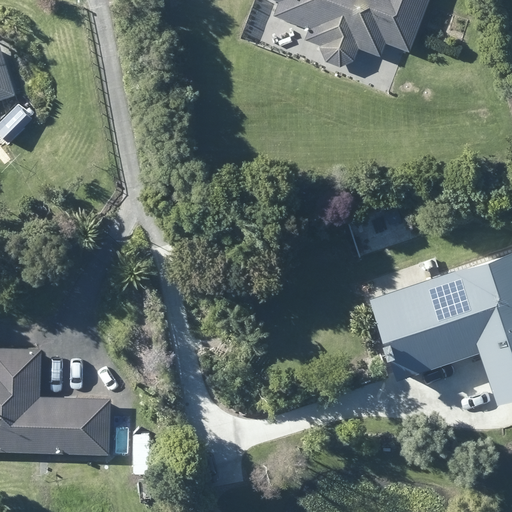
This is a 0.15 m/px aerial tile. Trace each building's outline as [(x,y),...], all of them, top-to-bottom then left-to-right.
[(409,47),(427,0),(279,0),(275,12),(309,26),(305,36),(320,42),(327,58),(341,62),(354,57),(359,45),(380,54),(386,38),(406,46),(409,47)] [(0,97),(15,93),(0,42),(0,97)] [(397,238),(392,219),(367,226),(372,245),(397,238)] [(511,248),(371,295),(397,373),(482,345),(499,396),(511,391),(511,248)] [(43,344),(0,343),(0,446),(56,449),(109,450),(111,396),(41,394),(43,344)]
